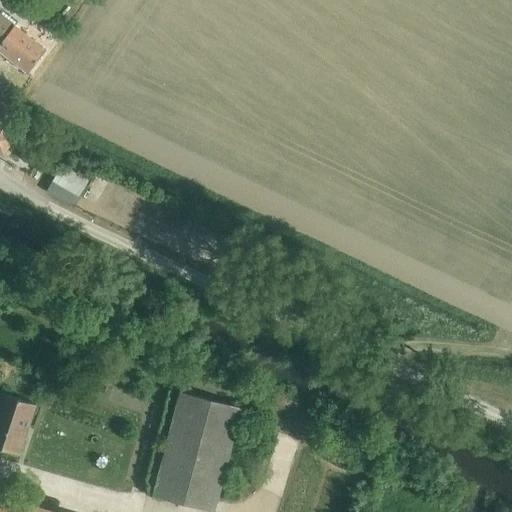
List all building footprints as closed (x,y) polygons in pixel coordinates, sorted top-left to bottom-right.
[(0,13),(0,52),(27,73),(48,47),(2,11),(0,13)] [(0,125),(0,153),(3,156),(15,136),(3,128),(0,125)] [(63,163),(52,180),(79,196),(89,179),(63,163)] [(180,392),(153,496),(213,511),(215,511),(242,408),(180,392)] [(1,393),(0,396),(0,448),(21,455),(37,405),(1,393)] [(57,511),(0,495),(0,511),(57,511)]
